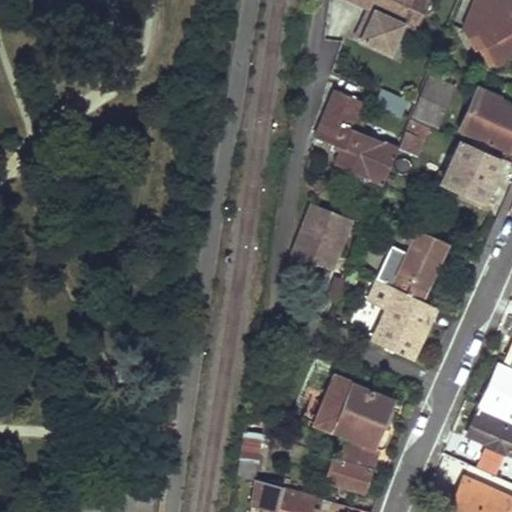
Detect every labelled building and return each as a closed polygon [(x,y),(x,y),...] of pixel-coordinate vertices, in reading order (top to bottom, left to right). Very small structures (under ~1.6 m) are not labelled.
[(350,0),(368,8),(373,10),(360,40),(390,53),(403,24),(416,30),(429,1),(427,0),(350,0)] [(511,54),(511,21),(499,0),(474,0),(464,27),(468,36),(479,30),(486,44),(481,47),(486,56),(491,53),(498,63),(511,54)] [(511,0),(499,0),(511,21),(511,0)] [(354,37),(360,40),(373,10),(368,8),(354,37)] [(486,44),(479,30),(468,36),(476,50),(481,47),(486,44)] [(435,76),(441,65),(433,61),(428,73),(431,74),(435,76)] [(436,127),(454,84),(435,76),(431,74),(412,117),(436,127)] [(396,148),(397,147),(349,123),(359,98),(334,86),(312,133),(338,147),(332,161),(381,184),(396,148)] [(403,117),(407,99),(379,92),(375,111),(403,117)] [(510,150),(511,146),(511,106),(485,95),(467,132),(464,140),(490,151),(494,143),(510,150)] [(436,143),(442,130),(436,127),(412,117),(410,116),(397,147),(396,148),(413,155),(421,138),(436,143)] [(479,201),(501,155),(490,151),(464,140),(462,139),(448,169),(443,167),(436,182),(479,201)] [(331,270),(351,219),(311,203),(291,254),(331,270)] [(420,299),(446,241),(420,229),(416,237),(411,234),(407,243),(412,246),(394,287),(397,289),(420,299)] [(357,272),(349,269),(345,280),(352,283),(357,272)] [(342,280),(333,276),(324,299),(333,302),(342,280)] [(368,300),(388,308),(397,289),(394,287),(377,280),(368,300)] [(414,358),(437,307),(420,299),(397,289),(388,308),(374,340),(414,358)] [(339,319),(328,315),(326,320),(337,324),(339,319)] [(511,418),(511,370),(499,364),(481,404),(511,418)] [(375,447),(394,399),(334,377),(316,425),(347,437),(340,456),(374,465),(380,448),(375,447)] [(511,418),(481,404),(468,432),(488,441),(487,442),(506,451),(506,449),(511,451),(511,418)] [(240,476),(257,480),(263,443),(264,437),(264,436),(246,435),(240,476)] [(464,470),(469,462),(444,450),(437,470),(451,477),(457,467),(464,470)] [(365,491),(371,470),(335,460),(329,481),(365,491)] [(511,511),(511,498),(467,477),(450,511),(511,511)] [(358,511),(359,508),(322,498),(257,480),(253,503),(276,509),(275,511),(317,511),(318,511),(317,511),(358,511)]
